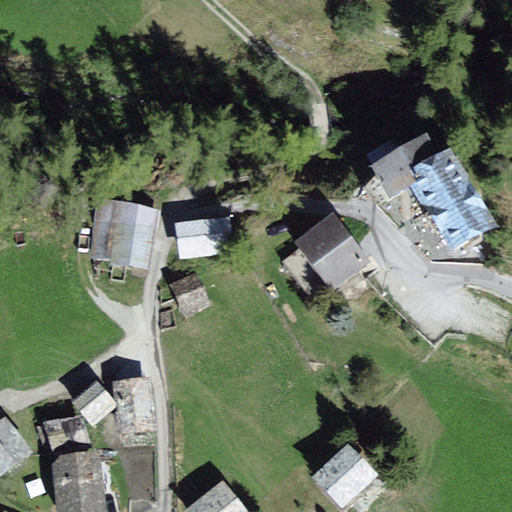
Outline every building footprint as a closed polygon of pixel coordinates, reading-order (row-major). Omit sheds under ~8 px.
[(436,157),(425,137),(373,165),(390,196),(416,182),(452,246),(494,223),(452,148),(436,157)] [(147,266),(154,210),(102,204),(96,253),(113,255),(112,262),(147,266)] [(367,260),(332,216),(299,242),(334,286),(367,260)] [(229,219),(179,224),(180,240),(182,256),(232,250),(229,219)] [(195,275),(174,285),(187,314),(208,304),(195,275)] [(152,439),(145,380),(117,384),(124,442),(152,439)] [(113,404),(95,383),(74,402),(92,422),(113,404)] [(81,417),(47,425),(54,452),(87,444),(81,417)] [(0,471),(27,452),(4,420),(0,423),(0,471)] [(374,474),(347,447),(318,477),(345,503),(374,474)] [(102,511),(98,454),(55,457),(58,511),(102,511)] [(244,511),(222,484),(189,510),(190,511),(244,511)]
